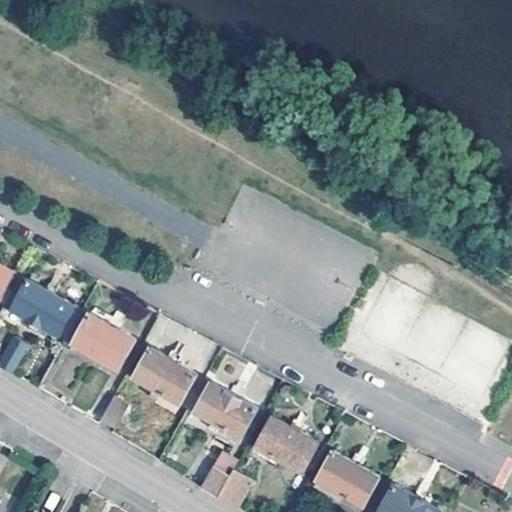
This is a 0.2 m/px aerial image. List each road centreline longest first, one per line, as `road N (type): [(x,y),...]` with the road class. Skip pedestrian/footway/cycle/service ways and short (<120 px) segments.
road 1 (residential): [(511,473),(0,210)]
road 2 (secondary): [(197,511),(0,393)]
